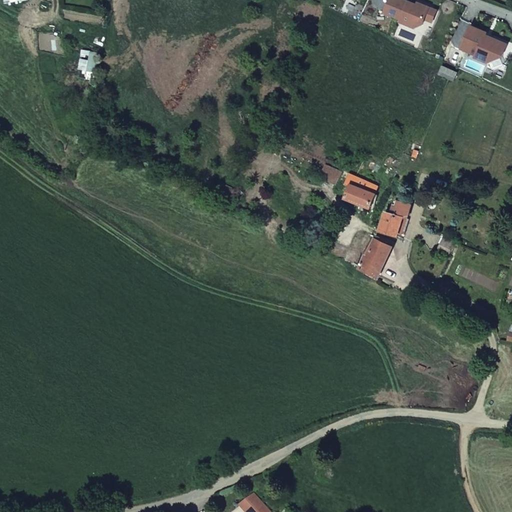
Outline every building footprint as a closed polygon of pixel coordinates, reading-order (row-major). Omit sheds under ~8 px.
[(417,6),(404,0),(390,0),(385,13),(402,20),(401,22),(415,28),(423,25),(425,19),(430,8),(418,3),(417,6)] [(437,11),(430,8),(425,19),(432,22),(437,11)] [(487,33),(472,27),(462,49),(477,55),(476,57),(489,63),(502,57),(507,45),(491,38),(490,40),(485,38),(486,36),(487,33)] [(456,82),(459,74),(444,66),(439,75),(456,82)] [(342,173),(326,165),(320,177),(337,185),(342,173)] [(379,187),(350,174),(346,183),(351,185),(346,200),(360,205),(358,210),(366,213),(368,209),(371,210),(379,187)] [(382,231),(398,236),(399,236),(399,233),(404,218),(408,219),(412,206),(399,202),(398,206),(396,205),(393,214),(388,212),(382,231)] [(410,220),(408,219),(404,218),(399,233),(405,235),(410,220)] [(443,239),(437,251),(448,257),(455,244),(443,239)] [(367,259),(363,268),(378,276),(392,248),(377,241),(368,260),(367,259)] [(267,511),(268,511),(250,493),(238,505),(244,511),(267,511)]
